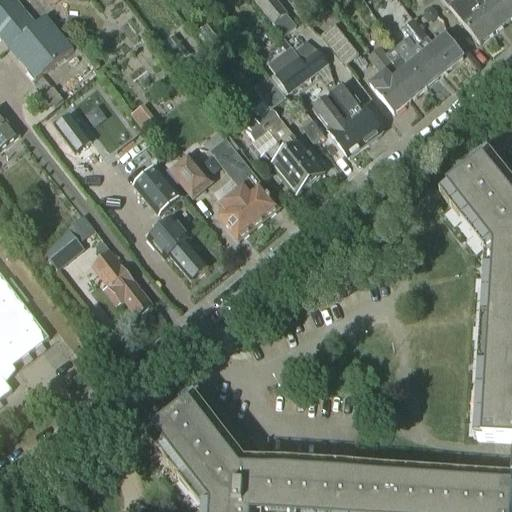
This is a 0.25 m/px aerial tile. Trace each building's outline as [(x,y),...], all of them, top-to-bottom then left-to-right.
[(13,0),(0,0),(0,41),(35,84),(74,53),(47,19),(36,28),(21,10),(16,3),(13,0)] [(252,0),(254,1),(253,2),(273,28),(283,41),(296,31),(287,18),(288,18),(274,0),(252,0)] [(479,0),(454,0),(459,6),(451,13),(480,48),(496,35),(473,6),(479,0)] [(511,19),(496,0),(479,0),(473,6),(496,35),(511,21),(511,19)] [(511,0),(496,0),(511,19),(511,0)] [(434,49),(413,23),(410,26),(418,37),(407,45),(414,54),(419,51),(441,79),(463,61),(445,40),(434,49)] [(414,54),(407,45),(418,37),(410,26),(401,33),(407,41),(394,52),(398,56),(396,58),(405,71),(424,93),(441,79),(419,51),(414,54)] [(346,69),(358,59),(334,29),(322,39),(346,69)] [(184,81),(195,73),(186,62),(190,59),(174,38),(160,49),(184,81)] [(306,45),(294,54),(312,79),(328,68),(318,54),(306,45)] [(291,51),(268,69),(279,83),(274,86),(284,100),(312,79),(294,54),(291,51)] [(375,70),(387,61),(380,52),(368,61),(375,70)] [(408,105),(424,93),(405,71),(396,58),(389,63),(395,70),(387,76),(392,83),(408,105)] [(393,118),(408,105),(392,83),(387,76),(395,70),(389,63),(387,61),(375,70),(382,79),(370,89),(393,118)] [(55,109),(63,103),(53,90),(44,97),(55,109)] [(361,111),(346,90),(330,102),(342,119),(355,136),(353,137),(364,151),(382,137),(362,110),(361,111)] [(349,162),(364,151),(353,137),(355,136),(342,119),(330,102),(313,115),(349,162)] [(264,104),(251,114),(268,136),(278,149),(310,189),(324,178),(299,147),(298,147),(264,104)] [(251,114),(242,121),(251,131),(246,135),(256,147),(251,150),(256,157),(257,159),(261,163),(260,164),(268,174),(273,170),(297,200),(310,189),(278,149),(268,136),(251,114)] [(0,155),(20,139),(0,115),(0,155)] [(71,120),(54,132),(75,160),(92,147),(71,120)] [(313,147),(323,140),(313,126),(303,134),(313,147)] [(147,151),(120,174),(133,190),(159,220),(182,201),(156,171),(161,167),(147,151)] [(191,203),(203,193),(210,187),(186,160),(168,176),(191,203)] [(511,196),(486,163),(446,194),(491,253),(480,443),(511,444),(511,196)] [(252,196),(245,187),(241,191),(266,223),(279,213),(260,189),(252,196)] [(238,246),(266,223),(241,191),(221,207),(227,215),(219,222),(238,246)] [(58,274),(83,254),(78,248),(95,235),(84,221),(67,233),(68,235),(43,255),(58,274)] [(186,246),(191,242),(174,221),(147,244),(165,264),(170,260),(191,285),(207,271),(186,246)] [(150,310),(110,258),(94,271),(109,290),(112,287),(137,320),(150,310)] [(0,403),(12,395),(1,379),(31,356),(49,342),(31,319),(0,277),(0,403)] [(511,511),(511,506),(511,488),(242,472),(192,407),(152,438),(208,511),(511,511)]
